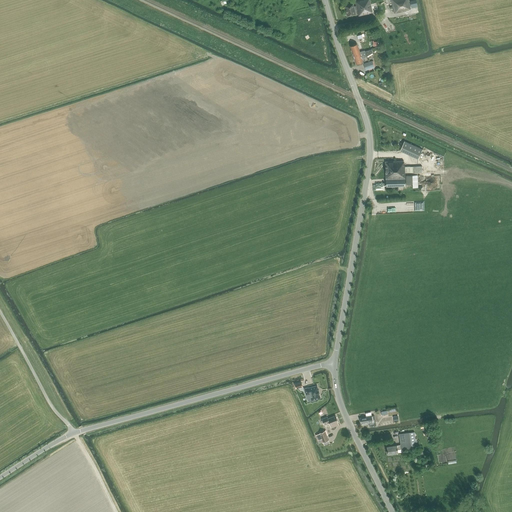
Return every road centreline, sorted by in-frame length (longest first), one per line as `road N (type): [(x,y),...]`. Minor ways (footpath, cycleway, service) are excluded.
road 1 (tertiary): [(333,362),(370,135),(325,0)]
road 2 (unclassified): [(0,476),(73,432),(333,362)]
road 3 (tertiary): [(391,511),(340,403),(333,362)]
